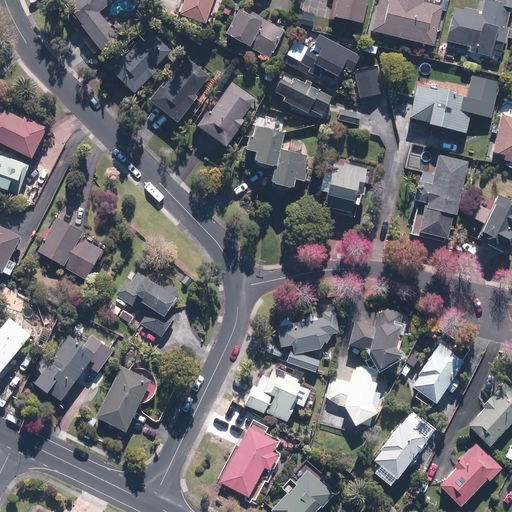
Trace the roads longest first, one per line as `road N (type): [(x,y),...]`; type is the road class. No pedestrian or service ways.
road 1 (residential): [(238,285),(204,228),(47,70),(4,0)]
road 2 (residential): [(151,504),(234,327),(238,285)]
road 3 (residential): [(238,285),(329,269),(424,282)]
road 4 (tertiary): [(15,436),(151,504)]
